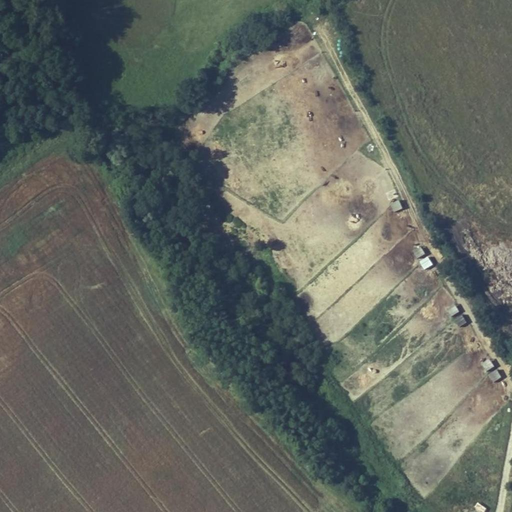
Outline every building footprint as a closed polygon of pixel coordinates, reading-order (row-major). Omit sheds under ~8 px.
[(400,200),(390,204),(394,213),(404,209),(400,200)] [(414,250),(416,258),(425,255),(423,247),(414,250)] [(421,261),(425,270),(433,266),(429,257),(421,261)] [(451,318),(460,313),(456,305),(447,309),(451,318)] [(459,326),(467,323),(464,315),(456,319),(459,326)] [(482,364),(486,372),(495,367),(491,359),(482,364)] [(493,382),(501,378),(497,370),(489,375),(493,382)]
